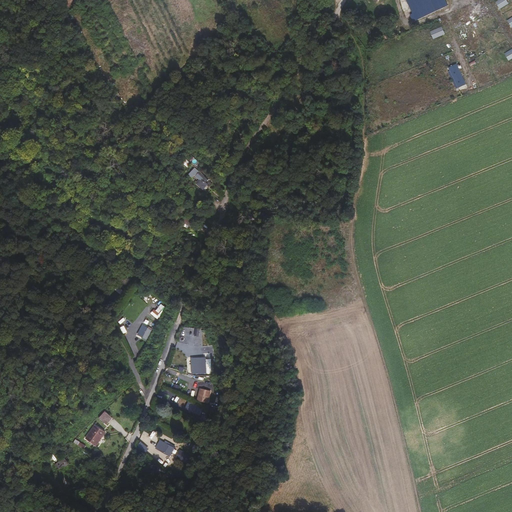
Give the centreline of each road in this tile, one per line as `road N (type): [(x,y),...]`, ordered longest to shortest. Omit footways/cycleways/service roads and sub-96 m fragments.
road 1 (track): [(334,0),(362,61),(353,249),(419,511)]
road 2 (track): [(336,8),(234,172),(147,404)]
road 3 (track): [(0,158),(102,303),(147,404)]
road 4 (track): [(249,0),(146,101)]
road 5 (track): [(0,380),(32,391),(64,380),(137,379)]
